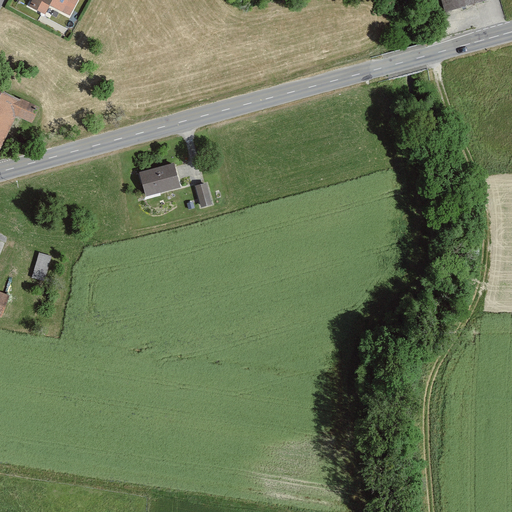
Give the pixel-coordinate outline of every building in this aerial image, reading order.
[(80,0),(33,0),(38,7),(36,10),(46,15),(50,7),(71,18),(80,0)] [(445,0),(448,10),(484,0),(445,0)] [(43,108),(0,88),(0,148),(3,150),(18,116),(36,124),(43,108)] [(143,173),(150,198),(185,188),(178,164),(143,173)] [(210,183),(198,186),(204,209),(216,206),(210,183)] [(46,279),(51,254),(38,251),(33,276),(46,279)] [(12,293),(0,288),(0,314),(3,316),(12,293)]
